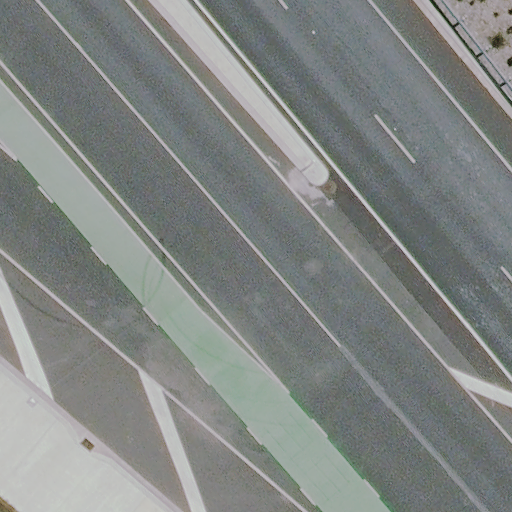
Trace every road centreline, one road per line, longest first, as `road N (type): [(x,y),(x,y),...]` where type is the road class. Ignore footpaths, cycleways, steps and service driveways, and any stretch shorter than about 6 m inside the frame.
road 1 (primary): [(376,400),(9,0)]
road 2 (primary): [(376,400),(0,198)]
road 3 (primary): [(274,0),(511,277)]
road 4 (primary): [(478,511),(376,400)]
